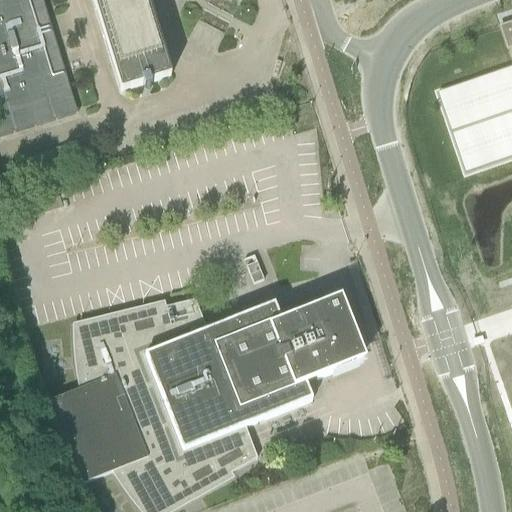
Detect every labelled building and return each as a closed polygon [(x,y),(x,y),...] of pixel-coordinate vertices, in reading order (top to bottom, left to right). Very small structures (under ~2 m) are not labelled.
[(41,0),(0,0),(0,138),(76,115),(41,0)] [(96,0),(122,94),(141,87),(143,92),(147,94),(150,90),(149,85),(169,79),(170,78),(145,0),(96,0)] [(511,23),(499,28),(511,64),(511,23)] [(511,69),(435,96),(464,178),(511,160),(511,69)] [(76,393),(48,404),(82,487),(109,476),(116,487),(133,510),(134,511),(180,511),(232,482),(229,475),(256,460),(244,430),(311,404),(303,382),(314,378),(316,383),(366,363),(341,300),(291,320),(292,324),(282,329),(273,307),(206,334),(194,304),(164,312),(162,305),(70,328),(70,345),(73,375),(76,393)]
